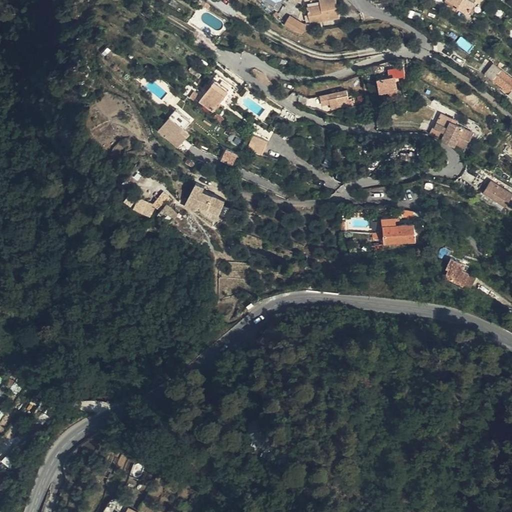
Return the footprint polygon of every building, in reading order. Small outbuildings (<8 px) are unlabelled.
[(334,16),(331,0),(314,0),(315,3),(302,6),(305,22),(299,23),(285,15),(279,25),(290,30),(297,32),(297,29),(316,26),(315,20),(334,16)] [(442,0),(451,5),(451,4),(464,11),(468,4),(465,2),(466,0),(442,0)] [(511,80),(489,61),(481,71),(498,85),(497,87),(502,91),(511,80)] [(398,69),(397,63),(384,65),(386,71),(398,69)] [(388,72),(372,76),(376,95),(391,92),(388,72)] [(211,81),(201,103),(215,110),(225,90),(232,93),(236,85),(212,73),(208,80),(211,81)] [(340,85),(322,89),(324,96),(332,95),(333,102),(347,98),(345,92),(342,92),(340,85)] [(195,94),(191,99),(194,102),(199,96),(195,94)] [(284,106),(277,102),(274,108),(278,111),(286,115),(290,108),(284,106)] [(168,136),(171,132),(184,116),(170,104),(154,124),(165,133),(168,136)] [(438,125),(451,129),(461,134),(465,124),(447,116),(448,112),(433,106),(427,122),(434,124),(438,127),(438,125)] [(224,120),(216,114),(213,118),(220,124),(224,120)] [(426,129),(435,135),(438,127),(434,124),(427,122),(424,128),(426,129)] [(435,135),(447,139),(451,129),(438,125),(438,127),(435,135)] [(250,129),(247,138),(253,141),(257,134),(258,131),(250,129)] [(253,141),(247,138),(245,144),(259,148),(264,133),(258,131),(257,134),(253,141)] [(177,139),(171,132),(168,136),(175,141),(177,139)] [(178,137),(177,139),(175,141),(174,142),(191,154),(192,151),(185,145),(186,143),(178,137)] [(221,145),(216,157),(228,161),(232,150),(221,145)] [(506,191),(485,174),(475,187),(496,203),(506,191)] [(193,196),(204,201),(210,188),(200,183),(202,180),(194,175),(182,195),(182,197),(190,201),(193,196)] [(166,195),(170,190),(161,181),(157,186),(165,193),(166,195)] [(165,193),(157,186),(152,190),(155,193),(160,198),(165,193)] [(204,201),(216,206),(220,196),(222,193),(210,188),(204,201)] [(129,193),(123,203),(132,208),(138,199),(129,193)] [(160,198),(158,201),(168,210),(169,210),(174,204),(166,195),(165,193),(160,198)] [(220,196),(216,206),(222,208),(226,200),(220,196)] [(138,199),(134,211),(151,217),(155,205),(138,199)] [(387,214),(375,214),(376,240),(406,239),(406,222),(388,222),(387,214)] [(441,250),(438,256),(443,256),(449,257),(455,259),(456,256),(441,250)] [(438,256),(436,262),(440,263),(445,264),(454,267),(459,269),(460,265),(453,263),(455,259),(449,257),(443,256),(438,256)] [(440,263),(436,262),(433,269),(455,278),(459,269),(454,267),(445,264),(440,263)] [(174,447),(169,443),(164,451),(169,454),(174,447)] [(134,462),(129,474),(139,478),(144,466),(134,462)] [(106,511),(127,511),(135,501),(128,496),(123,503),(118,500),(111,510),(109,509),(106,511)]
